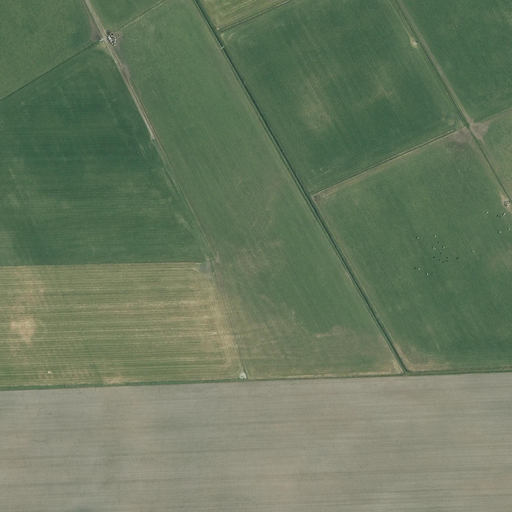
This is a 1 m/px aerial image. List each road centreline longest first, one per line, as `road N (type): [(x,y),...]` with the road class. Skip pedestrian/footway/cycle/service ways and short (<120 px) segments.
road 1 (track): [(82,0),(183,198)]
road 2 (track): [(399,0),(479,137)]
